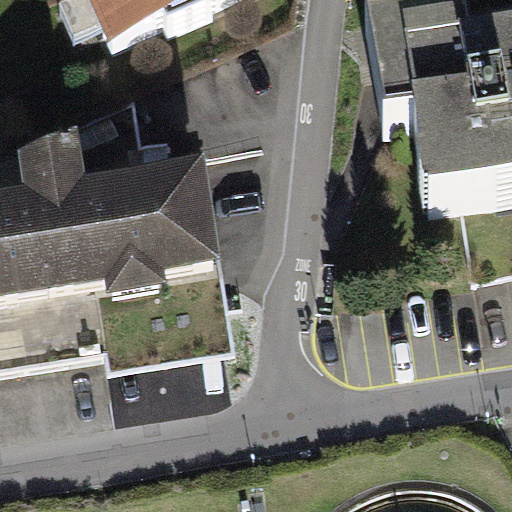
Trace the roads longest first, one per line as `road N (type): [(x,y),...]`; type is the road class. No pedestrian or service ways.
road 1 (residential): [(300,415),(287,360),(332,0)]
road 2 (residential): [(300,415),(0,474)]
road 3 (residential): [(511,387),(300,415)]
